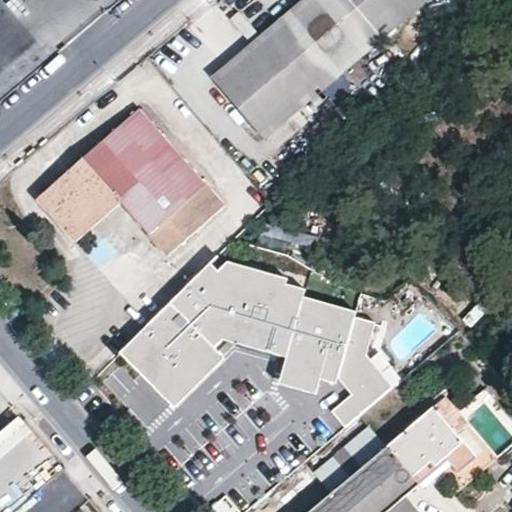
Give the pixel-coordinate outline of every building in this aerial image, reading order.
[(434,0),(311,0),(247,56),(218,79),(268,139),(434,0)] [(82,227),(115,198),(123,208),(165,256),(216,214),(224,206),(179,153),(142,109),(36,202),(75,249),(89,238),(82,227)] [(123,208),(115,198),(82,227),(89,238),(123,208)] [(214,255),(119,353),(176,408),(237,345),(280,355),(274,380),(314,389),(317,376),(338,381),(351,395),(330,413),(345,431),(397,387),(368,353),(375,324),(353,320),(357,303),(304,292),(307,275),(214,255)] [(421,511),(412,500),(444,474),(461,494),(498,464),(445,401),(359,474),(313,511),(421,511)] [(366,423),(343,443),(359,461),(382,442),(366,423)] [(226,495),(207,508),(209,511),(233,511),(237,510),(226,495)]
